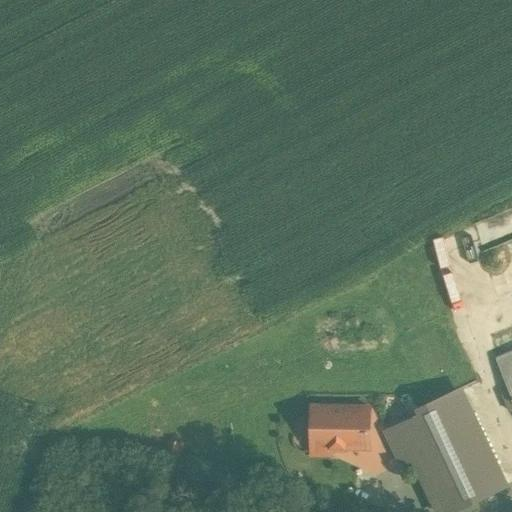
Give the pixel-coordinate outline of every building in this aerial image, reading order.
[(422,259),(384,276),(395,301),(433,284),(422,259)] [(451,323),(390,351),(420,415),(386,430),(402,463),(416,456),(442,511),(447,511),(502,486),(458,392),(479,383),(451,323)] [(511,350),(496,357),(510,391),(503,394),(511,411),(511,410),(511,350)] [(369,406),(313,406),(312,455),(331,455),(331,447),(369,448),(369,406)] [(382,411),(370,410),(370,423),(382,423),(382,411)]
